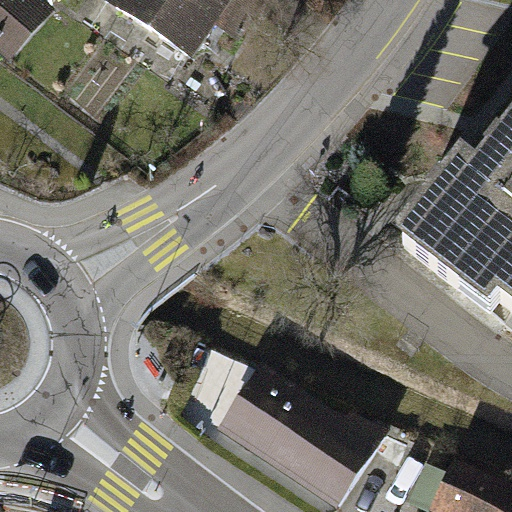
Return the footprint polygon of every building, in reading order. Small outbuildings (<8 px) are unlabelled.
[(55,13),(39,0),(0,0),(0,58),(8,66),(55,13)] [(235,0),(94,0),(93,1),(191,67),(235,0)] [(511,181),(506,189),(491,177),(423,263),(511,334),(511,181)] [(351,511),(390,454),(268,373),(219,447),(318,511),(351,511)] [(511,511),(511,498),(458,475),(441,511),(511,511)]
